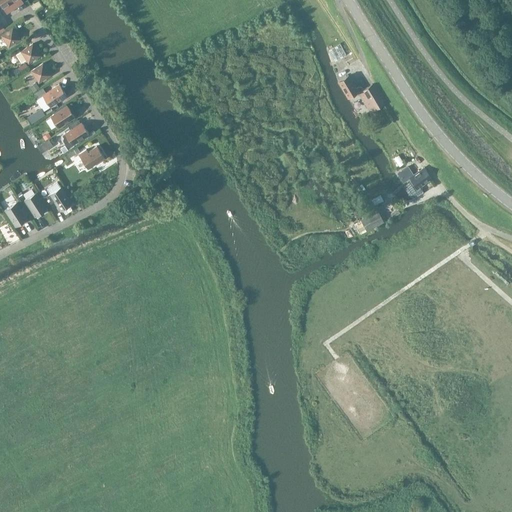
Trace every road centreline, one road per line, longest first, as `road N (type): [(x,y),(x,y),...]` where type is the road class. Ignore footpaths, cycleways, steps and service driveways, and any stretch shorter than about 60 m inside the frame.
road 1 (tertiary): [(511,205),(429,124),(347,0)]
road 2 (track): [(486,230),(327,342),(337,359)]
